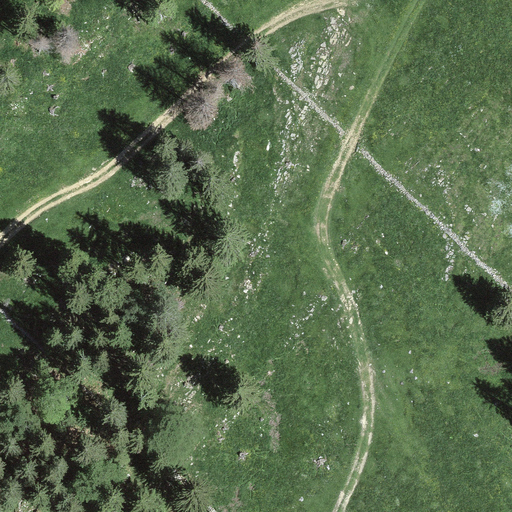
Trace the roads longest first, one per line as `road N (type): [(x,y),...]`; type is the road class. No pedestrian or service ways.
road 1 (track): [(340,511),(374,405),(367,356),(324,245),(322,209),(399,32),(421,0)]
road 2 (track): [(0,247),(60,197),(136,151),(206,88)]
road 3 (track): [(318,0),(289,13),(206,88)]
